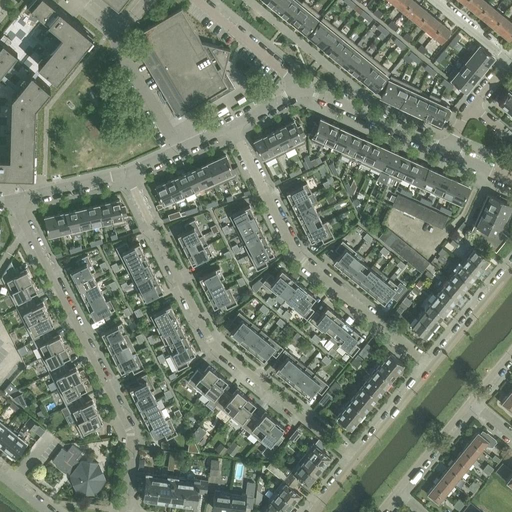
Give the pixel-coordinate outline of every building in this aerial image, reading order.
[(52,87),(58,80),(93,36),(58,7),(49,0),(30,0),(27,3),(0,36),(0,174),(34,175),(36,106),(52,87)] [(280,13),(290,0),(276,0),(272,6),(280,13)] [(288,19),(302,3),(298,0),(290,0),(280,13),(288,19)] [(404,12),(414,0),(413,0),(401,0),(397,6),(404,12)] [(421,6),(414,0),(404,12),(411,18),(421,6)] [(467,0),(465,3),(472,9),(479,0),(467,0)] [(483,0),(479,0),(472,9),(479,15),(489,4),(483,0)] [(297,26),(312,8),(303,1),(302,3),(288,19),(297,26)] [(489,4),(479,15),(487,21),(496,10),(489,4)] [(429,13),(421,6),(411,18),(419,24),(429,13)] [(223,78),(227,61),(230,49),(202,42),(182,8),(138,33),(135,45),(177,116),(223,89),(226,88),(228,86),(223,78)] [(305,33),(321,15),(312,8),(297,26),(305,33)] [(496,10),(487,21),(494,27),(503,16),(496,10)] [(435,18),(429,13),(419,24),(426,30),(435,18)] [(501,33),(511,22),(503,16),(494,27),(501,33)] [(317,43),(332,24),(323,17),(308,35),(317,43)] [(391,28),(395,23),(388,17),(384,22),(391,28)] [(443,24),(435,18),(426,30),(434,36),(443,24)] [(511,23),(511,22),(501,33),(509,40),(511,35),(511,23)] [(325,49),(340,31),(332,24),(317,43),(325,49)] [(451,31),(443,24),(434,36),(441,42),(451,31)] [(333,56),(348,38),(340,31),(325,49),(333,56)] [(342,63),(357,45),(348,38),(333,56),(342,63)] [(457,41),(453,46),(454,46),(459,51),(463,47),(457,42),(457,41)] [(350,70),(365,52),(357,45),(342,63),(350,70)] [(494,57),(480,45),(472,54),(487,66),(488,65),(489,63),(494,57)] [(409,50),(403,58),(410,64),(414,59),(416,56),(409,50)] [(358,77),(373,58),(365,52),(350,70),(358,77)] [(487,66),(472,54),(466,63),(480,75),(487,66)] [(367,84),(382,65),(373,58),(358,77),(367,84)] [(480,75),(466,63),(459,71),(473,83),(477,79),(478,77),(480,75)] [(375,91),(391,72),(382,65),(367,84),(375,91)] [(473,83),(459,71),(452,80),(466,92),(470,87),(471,86),(473,83)] [(391,102),(401,80),(391,76),(381,97),(391,102)] [(401,107),(411,85),(401,80),(391,102),(401,107)] [(411,111),(420,92),(421,89),(411,85),(401,107),(411,111)] [(511,113),(511,111),(511,93),(508,91),(498,103),(511,113)] [(420,116),(429,96),(420,92),(411,111),(420,116)] [(430,120),(439,101),(440,99),(430,94),(429,96),(420,116),(430,120)] [(446,120),(450,111),(448,110),(449,106),(439,101),(430,120),(440,125),(443,119),(446,120)] [(331,124),(321,119),(318,126),(315,124),(311,133),(314,134),(313,136),(323,141),(331,124)] [(304,135),(299,127),(297,128),(293,122),(283,127),(292,144),(302,139),(301,137),(304,135)] [(333,145),(341,128),(331,124),(323,141),(333,145)] [(292,144),(283,127),(274,132),(282,149),(292,144)] [(343,150),(351,133),(341,128),(333,145),(343,150)] [(282,149),(274,132),(264,136),(272,153),(282,149)] [(353,154),(360,137),(351,133),(343,150),(353,154)] [(272,153),(264,136),(254,141),(262,158),(272,153)] [(362,159),(370,142),(360,137),(353,154),(362,159)] [(372,163),(380,146),(370,142),(362,159),(372,163)] [(382,168),(390,150),(380,146),(372,163),(382,168)] [(392,172),(400,155),(390,150),(382,168),(392,172)] [(234,172),(226,155),(216,160),(224,177),(234,172)] [(402,177),(410,159),(400,155),(392,172),(402,177)] [(412,181),(419,164),(410,159),(402,177),(412,181)] [(224,177),(216,160),(206,164),(214,182),(224,177)] [(214,182),(206,164),(196,169),(204,186),(214,182)] [(421,186),(429,168),(419,164),(412,181),(421,186)] [(431,190),(439,173),(429,168),(421,186),(431,190)] [(204,186),(196,169),(186,173),(194,191),(204,186)] [(194,191),(186,173),(181,176),(178,177),(176,178),(184,195),(185,197),(195,193),(194,191)] [(441,195),(449,177),(439,173),(431,190),(441,195)] [(451,199),(459,182),(449,177),(441,195),(451,199)] [(184,195),(176,178),(175,178),(172,180),(167,182),(174,199),(184,195)] [(174,199),(167,182),(165,183),(156,187),(158,191),(159,193),(156,195),(160,203),(163,202),(165,206),(175,202),(174,199)] [(461,204),(469,186),(459,182),(451,199),(461,204)] [(291,203),(308,194),(312,193),(307,183),(286,193),(291,203)] [(313,204),(308,194),(291,203),(296,213),(313,204)] [(398,194),(392,206),(398,208),(403,197),(398,194)] [(501,230),(511,205),(511,204),(498,198),(491,195),(490,195),(487,194),(471,231),(496,251),(509,236),(501,230)] [(403,197),(398,208),(403,211),(408,199),(403,197)] [(414,202),(408,199),(403,211),(408,213),(414,202)] [(127,216),(124,206),(122,207),(121,204),(120,200),(111,202),(109,202),(114,223),(114,226),(125,223),(124,216),(127,216)] [(114,223),(109,202),(103,204),(100,204),(98,205),(103,226),(114,223)] [(414,202),(408,213),(414,216),(419,204),(414,202)] [(318,214),(313,204),(296,213),(301,222),(318,214)] [(425,207),(419,204),(414,216),(419,218),(425,207)] [(103,226),(98,205),(96,205),(93,206),(88,207),(92,226),(93,228),(103,226)] [(255,215),(250,205),(229,215),(234,225),(255,215)] [(92,226),(88,207),(82,209),(79,209),(77,210),(82,228),(92,226)] [(430,209),(425,207),(419,218),(425,221),(430,209)] [(436,212),(430,209),(425,221),(431,223),(436,212)] [(82,228),(77,210),(72,211),(69,212),(67,212),(72,233),(72,235),(83,233),(82,228)] [(72,233),(67,212),(65,213),(62,213),(56,215),(61,235),(72,233)] [(436,212),(431,223),(436,226),(441,214),(436,212)] [(323,223),(318,214),(301,222),(306,232),(323,223)] [(448,217),(441,214),(436,226),(443,229),(448,217)] [(61,235),(56,215),(54,215),(45,217),(46,221),(50,238),(61,235)] [(239,235),(259,225),(255,215),(234,225),(239,235)] [(203,235),(195,219),(184,225),(187,230),(182,233),(178,235),(183,245),(203,235)] [(370,229),(373,226),(364,219),(362,222),(370,229)] [(326,221),(323,223),(306,232),(311,242),(321,237),(324,243),(334,238),(326,221)] [(475,237),(463,228),(465,224),(463,222),(458,229),(472,240),(475,237)] [(219,231),(216,225),(210,227),(213,234),(219,231)] [(230,231),(227,225),(222,228),(225,234),(230,231)] [(244,245),(264,234),(259,225),(239,235),(244,245)] [(387,228),(379,237),(385,242),(393,232),(387,228)] [(393,232),(385,242),(389,246),(398,236),(393,232)] [(249,254),(269,244),(264,234),(244,245),(249,254)] [(187,254),(207,245),(203,235),(183,245),(187,254)] [(398,236),(389,246),(394,250),(402,240),(398,236)] [(354,255),(357,252),(343,240),(335,249),(340,254),(333,262),(342,269),(354,255)] [(402,240),(394,250),(399,254),(407,244),(402,240)] [(143,252),(139,243),(129,248),(126,242),(115,247),(123,262),(143,252)] [(240,251),(237,244),(231,247),(235,254),(240,251)] [(264,259),(265,258),(274,254),(269,244),(249,254),(257,270),(268,265),(264,259)] [(407,244),(399,254),(403,257),(411,247),(407,244)] [(192,265),(213,255),(207,245),(187,254),(192,265)] [(411,247),(403,257),(408,261),(416,251),(411,247)] [(475,247),(462,263),(476,275),(489,259),(475,247)] [(232,257),(229,251),(223,253),(226,260),(232,257)] [(416,251),(408,261),(413,265),(421,255),(416,251)] [(128,272),(148,262),(143,252),(123,262),(128,272)] [(96,270),(88,255),(77,260),(80,266),(70,271),(75,281),(92,272),(96,270)] [(351,276),(362,262),(354,255),(342,269),(351,276)] [(421,255),(413,265),(417,269),(425,259),(421,255)] [(425,259),(417,269),(422,273),(430,263),(425,259)] [(17,274),(11,262),(1,278),(3,281),(17,274)] [(108,268),(104,262),(99,265),(103,271),(108,268)] [(119,269),(116,262),(111,265),(114,271),(119,269)] [(133,282),(154,272),(148,262),(128,272),(133,282)] [(359,283),(371,268),(362,262),(351,276),(359,283)] [(476,275),(462,263),(449,279),(464,291),(476,275)] [(224,279),(219,268),(199,278),(204,289),(221,280),(224,279)] [(367,290),(379,275),(371,268),(359,283),(367,290)] [(276,294),(291,276),(282,269),(275,278),(270,273),(262,283),(276,294)] [(32,281),(27,270),(17,274),(3,281),(9,292),(32,281)] [(97,282),(92,272),(75,281),(80,290),(97,282)] [(138,292),(159,282),(154,272),(133,282),(138,292)] [(376,297),(388,282),(379,275),(367,290),(376,297)] [(285,301),(299,283),(291,276),(276,294),(285,301)] [(384,303),(398,286),(390,279),(388,282),(376,297),(384,303)] [(464,291),(449,279),(436,294),(451,306),(464,291)] [(225,289),(221,280),(204,289),(209,298),(225,289)] [(14,303),(28,296),(38,292),(32,281),(9,292),(14,303)] [(118,288),(114,281),(109,284),(112,290),(118,288)] [(102,292),(97,282),(80,290),(85,300),(102,292)] [(129,288),(126,282),(121,285),(124,291),(129,288)] [(143,302),(164,292),(159,282),(138,292),(143,302)] [(293,308),(307,290),(299,283),(285,301),(293,308)] [(229,288),(225,289),(209,298),(214,308),(224,303),(227,309),(237,304),(229,288)] [(309,306),(310,305),(316,297),(307,290),(293,308),(307,319),(314,310),(309,306)] [(107,301),(102,292),(85,300),(90,310),(107,301)] [(451,306),(436,294),(424,310),(438,322),(451,306)] [(17,308),(31,301),(28,296),(14,303),(17,308)] [(275,301),(269,296),(266,301),(271,306),(275,301)] [(95,320),(115,309),(110,300),(107,301),(90,310),(95,320)] [(20,314),(34,307),(31,301),(17,308),(20,314)] [(49,313),(43,302),(34,307),(20,314),(26,325),(49,313)] [(269,309),(263,304),(259,309),(265,314),(269,309)] [(175,315),(170,305),(150,315),(155,325),(175,315)] [(131,314),(128,307),(122,310),(126,317),(131,314)] [(322,331),(324,328),(336,314),(327,307),(321,315),(315,311),(308,320),(322,331)] [(143,315),(139,308),(134,311),(137,317),(143,315)] [(292,315),(286,310),(282,315),(288,320),(292,315)] [(438,322),(424,310),(411,325),(426,337),(438,322)] [(237,311),(228,317),(231,320),(238,312),(237,311)] [(238,340),(253,323),(239,311),(238,312),(231,320),(237,325),(230,333),(238,340)] [(45,329),(48,328),(54,324),(49,313),(26,325),(31,336),(45,329)] [(333,335),(344,320),(336,314),(324,328),(333,335)] [(160,335),(180,325),(175,315),(155,325),(160,335)] [(285,323),(280,318),(276,323),(282,327),(285,323)] [(341,342),(353,327),(344,320),(333,335),(341,342)] [(127,332),(122,323),(101,333),(106,343),(127,332)] [(247,347),(261,329),(253,323),(238,340),(247,347)] [(165,344),(185,334),(180,325),(160,335),(165,344)] [(355,343),(357,340),(362,334),(353,327),(341,342),(338,345),(352,356),(360,347),(355,343)] [(34,341),(47,334),(45,329),(31,336),(34,341)] [(255,354),(269,336),(261,329),(247,347),(255,354)] [(111,352),(132,342),(127,332),(106,343),(111,352)] [(36,346),(50,339),(47,334),(34,341),(36,346)] [(144,340),(141,334),(136,336),(139,343),(144,340)] [(156,341),(153,334),(147,337),(150,344),(156,341)] [(170,354),(190,344),(185,334),(165,344),(170,354)] [(321,338),(315,334),(311,338),(317,343),(321,338)] [(65,346),(60,335),(50,339),(36,346),(42,358),(65,346)] [(264,361),(271,353),(276,357),(283,348),(269,336),(255,354),(264,361)] [(116,362),(136,352),(132,342),(111,352),(116,362)] [(364,358),(372,347),(367,343),(359,353),(364,358)] [(188,365),(185,359),(195,354),(190,344),(170,354),(178,370),(188,365)] [(48,369),(61,362),(71,357),(65,346),(42,358),(48,369)] [(337,352),(332,347),(328,352),(334,357),(337,352)] [(284,377),(298,360),(285,348),(277,358),(282,362),(275,370),(284,377)] [(144,368),(136,352),(116,362),(121,372),(131,367),(134,373),(144,368)] [(390,353),(376,369),(390,381),(404,364),(390,353)] [(164,357),(162,354),(157,356),(160,363),(166,360),(164,357)] [(331,360),(325,355),(322,360),(327,364),(331,360)] [(292,384),(307,367),(298,360),(284,377),(292,384)] [(50,374),(64,367),(61,362),(48,369),(50,374)] [(202,394),(218,374),(209,366),(202,374),(197,370),(187,382),(202,394)] [(53,379),(67,372),(64,367),(50,374),(53,379)] [(301,391),(315,374),(307,367),(292,384),(301,391)] [(82,379),(76,368),(67,372),(53,379),(59,390),(82,379)] [(390,381),(376,369),(363,385),(377,396),(390,381)] [(155,389),(147,373),(136,378),(139,384),(130,389),(135,399),(155,389)] [(226,393),(221,389),(228,381),(218,374),(202,394),(210,400),(206,405),(212,410),(216,405),(226,393)] [(321,394),(329,385),(315,374),(301,391),(309,398),(316,390),(321,394)] [(78,394),(81,393),(87,390),(82,379),(59,390),(64,401),(78,394)] [(5,391),(3,394),(5,396),(9,395),(19,390),(12,383),(11,382),(5,391)] [(364,412),(377,396),(363,385),(350,401),(364,412)] [(140,409),(160,398),(155,389),(135,399),(140,409)] [(230,417),(247,397),(237,389),(231,397),(226,393),(216,405),(230,417)] [(172,396),(169,390),(164,393),(167,399),(172,396)] [(324,406),(332,396),(327,392),(319,402),(324,406)] [(13,398),(23,407),(27,405),(21,394),(13,398)] [(67,406),(80,399),(78,394),(64,401),(67,406)] [(511,412),(511,397),(508,394),(501,403),(511,412)] [(254,416),(250,413),(256,405),(247,397),(230,417),(244,428),(254,416)] [(145,418),(165,408),(160,398),(140,409),(145,418)] [(69,411),(83,404),(80,399),(67,406),(69,411)] [(98,411),(92,400),(83,404),(69,411),(75,422),(98,411)] [(351,429),(364,412),(350,401),(337,417),(351,429)] [(13,402),(9,406),(16,411),(18,407),(13,402)] [(149,428),(170,418),(165,408),(145,418),(149,428)] [(36,412),(39,419),(46,416),(43,409),(36,412)] [(182,415),(179,409),(173,412),(177,418),(182,415)] [(80,433),(94,426),(103,421),(98,411),(75,422),(80,433)] [(258,440),(275,420),(265,412),(259,420),(254,416),(244,428),(258,440)] [(0,436),(8,427),(4,423),(5,421),(1,417),(0,417),(0,436)] [(45,431),(39,426),(30,418),(26,422),(36,430),(35,431),(41,436),(45,431)] [(178,433),(175,427),(170,418),(149,428),(154,438),(164,433),(167,439),(178,433)] [(283,440),(278,436),(284,428),(275,420),(258,440),(273,452),(283,440)] [(98,435),(97,432),(94,426),(80,433),(83,437),(98,435)] [(193,435),(197,442),(206,431),(199,426),(193,435)] [(5,449),(19,432),(15,428),(13,430),(8,427),(0,436),(0,447),(1,448),(2,447),(5,449)] [(294,442),(301,433),(297,429),(289,439),(294,442)] [(478,431),(470,440),(482,450),(485,446),(492,447),(497,442),(495,440),(496,440),(496,439),(487,432),(487,433),(486,432),(482,430),(480,433),(478,431)] [(14,458),(27,442),(22,438),(24,436),(19,432),(5,449),(8,452),(7,453),(14,458)] [(470,440),(463,449),(475,459),(482,450),(470,440)] [(189,442),(188,450),(199,452),(194,442),(189,442)] [(227,451),(233,456),(240,447),(234,442),(227,451)] [(216,450),(222,454),(227,448),(221,443),(216,450)] [(331,458),(314,443),(306,453),(324,467),(331,458)] [(106,480),(99,463),(81,461),(80,462),(76,459),(82,451),(72,444),(67,451),(63,448),(52,461),(57,465),(56,466),(65,473),(67,471),(71,474),(70,475),(77,492),(95,494),(106,480)] [(463,449),(456,458),(468,468),(475,459),(463,449)] [(324,467),(306,453),(299,462),(316,476),(324,467)] [(495,455),(492,458),(498,463),(501,460),(495,455)] [(456,458),(449,467),(461,476),(468,468),(456,458)] [(217,475),(218,463),(211,462),(210,474),(217,475)] [(301,494),(293,488),(297,484),(283,473),(270,462),(267,466),(262,465),(262,472),(265,473),(268,469),(283,481),(276,490),(293,504),(301,494)] [(316,476),(299,462),(291,471),(288,469),(287,469),(283,473),(297,484),(300,479),(308,485),(316,476)] [(502,463),(495,472),(499,476),(507,466),(502,463)] [(488,464),(485,467),(491,472),(494,469),(488,464)] [(511,470),(507,466),(499,476),(505,480),(511,471),(511,470)] [(449,467),(442,475),(453,485),(461,476),(449,467)] [(491,472),(485,467),(482,470),(488,475),(491,472)] [(156,501),(160,474),(138,471),(137,477),(139,477),(138,490),(144,490),(143,500),(148,501),(148,500),(156,501)] [(169,504),(173,476),(160,474),(156,501),(165,502),(165,503),(169,504)] [(442,475),(434,485),(445,495),(453,485),(442,475)] [(183,504),(187,478),(173,476),(169,504),(175,504),(175,503),(183,504)] [(206,493),(208,480),(187,478),(183,504),(192,505),(192,504),(197,505),(198,500),(200,500),(201,495),(198,495),(199,492),(206,493)] [(473,482),(471,485),(476,490),(479,486),(473,482)] [(253,499),(253,496),(255,483),(247,483),(246,494),(242,493),(242,496),(231,495),(229,510),(244,511),(246,498),(253,499)] [(438,503),(445,495),(434,485),(427,494),(438,503)] [(476,490),(471,485),(468,488),(474,493),(476,490)] [(213,508),(229,510),(231,495),(220,493),(220,490),(215,490),(213,508)] [(286,511),(293,504),(276,490),(269,499),(272,502),(284,511),(286,511)] [(459,499),(456,503),(462,507),(465,504),(459,499)] [(284,511),(272,502),(263,511),(284,511)] [(462,511),(463,511),(469,511),(475,506),(470,502),(462,511)] [(462,507),(456,503),(453,506),(459,511),(462,507)]
